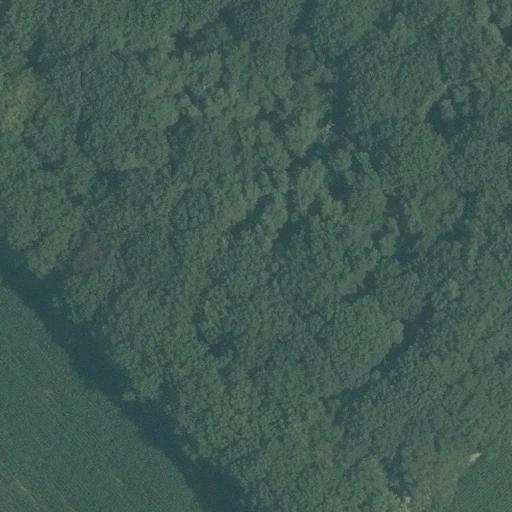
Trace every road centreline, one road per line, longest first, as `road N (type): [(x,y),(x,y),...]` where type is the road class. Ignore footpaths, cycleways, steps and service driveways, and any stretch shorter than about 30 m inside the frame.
road 1 (track): [(0,148),(344,511)]
road 2 (unclassified): [(402,511),(511,419)]
